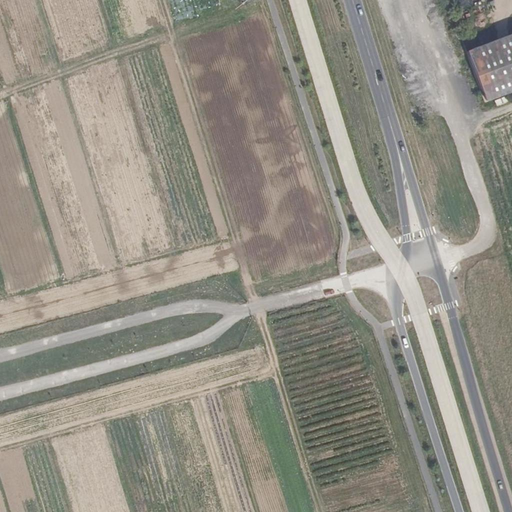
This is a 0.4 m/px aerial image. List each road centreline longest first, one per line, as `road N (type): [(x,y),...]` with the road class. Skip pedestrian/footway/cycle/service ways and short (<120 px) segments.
road 1 (primary): [(508,511),(395,139)]
road 2 (primary): [(395,139),(407,238),(399,321),(460,511)]
road 3 (primary): [(395,139),(352,0)]
